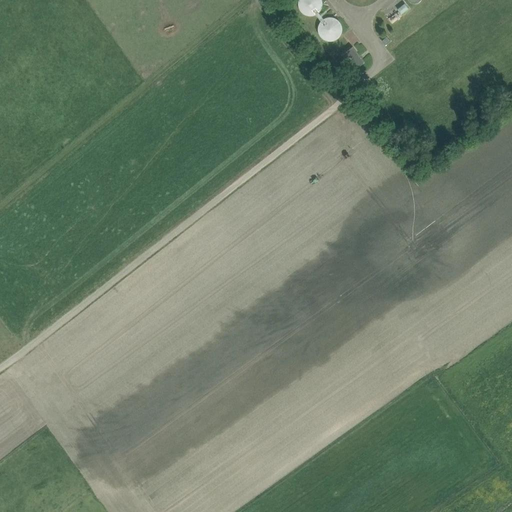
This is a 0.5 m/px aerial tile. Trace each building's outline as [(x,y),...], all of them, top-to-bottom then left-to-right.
[(322,0),(302,0),(298,7),(314,16),(322,0)] [(398,9),(401,14),(409,8),(405,3),(398,9)] [(388,19),(392,24),(402,16),(398,11),(388,19)] [(322,38),(340,39),(341,17),(323,16),(322,38)] [(387,37),(382,41),(385,45),(390,41),(387,37)] [(342,55),(354,70),(365,62),(353,46),(342,55)]
